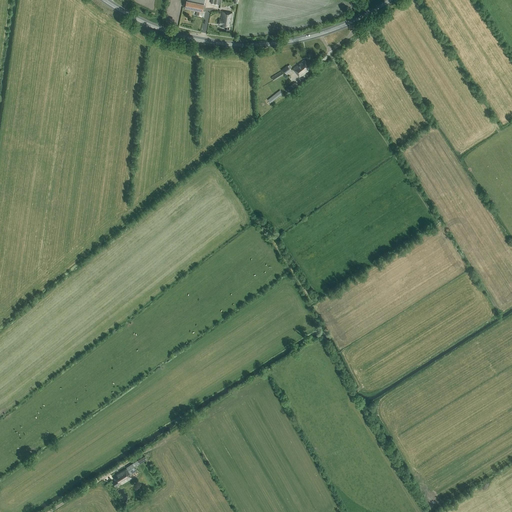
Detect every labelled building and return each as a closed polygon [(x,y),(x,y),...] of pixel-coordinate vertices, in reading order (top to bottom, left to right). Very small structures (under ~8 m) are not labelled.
[(204,11),(205,4),(205,0),(186,0),(186,7),(198,10),(197,15),(202,16),(203,11),(204,11)] [(230,24),(231,24),(233,13),(230,13),(227,12),(224,12),(223,12),(221,23),(220,23),(220,25),(221,25),(221,27),(224,27),(225,27),(225,29),(229,30),(230,24)] [(307,64),(304,60),(293,68),(300,77),(308,71),(307,70),(313,66),(310,62),(307,64)] [(273,81),(284,75),(281,71),(271,77),(273,81)] [(292,91),(298,86),(297,86),(295,83),(288,88),(286,90),(288,93),(292,91)] [(281,96),(283,94),(280,90),(268,100),(271,103),(280,95),(281,96)] [(134,467),(137,466),(140,464),(147,460),(144,454),(141,456),(142,458),(126,467),(127,469),(126,470),(126,469),(113,477),(115,481),(113,482),(115,486),(120,483),(121,484),(131,477),(130,475),(136,471),(134,467)]
